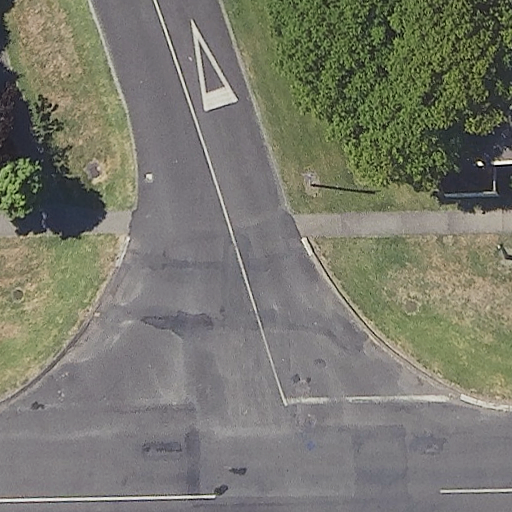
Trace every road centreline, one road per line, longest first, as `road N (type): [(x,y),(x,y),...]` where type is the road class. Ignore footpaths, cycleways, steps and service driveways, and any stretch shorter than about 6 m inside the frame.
road 1 (residential): [(142,0),(326,492)]
road 2 (tertiary): [(0,499),(326,492)]
road 3 (tertiary): [(326,492),(511,488)]
